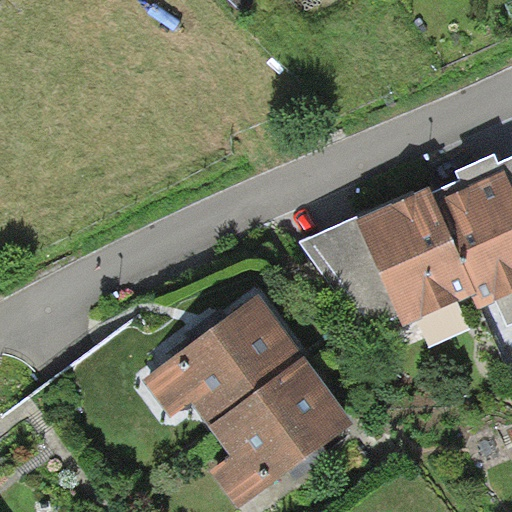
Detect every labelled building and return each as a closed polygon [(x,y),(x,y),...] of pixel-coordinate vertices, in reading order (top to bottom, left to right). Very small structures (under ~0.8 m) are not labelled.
[(260,0),(217,0),(238,21),(260,0)] [(462,180),(432,193),(436,201),(504,171),(511,189),(511,292),(496,299),(508,325),(511,323),(511,157),(500,163),(495,154),(458,171),(462,180)] [(459,191),(436,201),(477,294),(471,296),(476,308),(496,299),(511,292),(511,189),(504,171),(459,191)] [(477,294),(436,201),(432,193),(430,188),(403,200),(356,221),(398,315),(403,326),(471,296),(477,294)] [(398,315),(356,221),(355,218),(299,242),(364,330),(398,315)] [(192,404),(210,430),(306,361),(290,339),(259,298),(144,382),(171,419),(192,404)] [(321,381),(306,361),(210,430),(230,458),(211,472),(238,510),(354,427),(321,381)]
